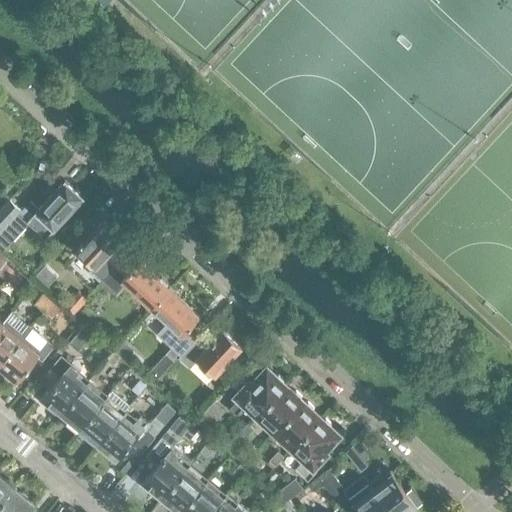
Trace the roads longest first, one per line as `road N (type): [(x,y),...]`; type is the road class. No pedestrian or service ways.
road 1 (residential): [(0,66),(475,511)]
road 2 (residential): [(100,511),(0,427)]
